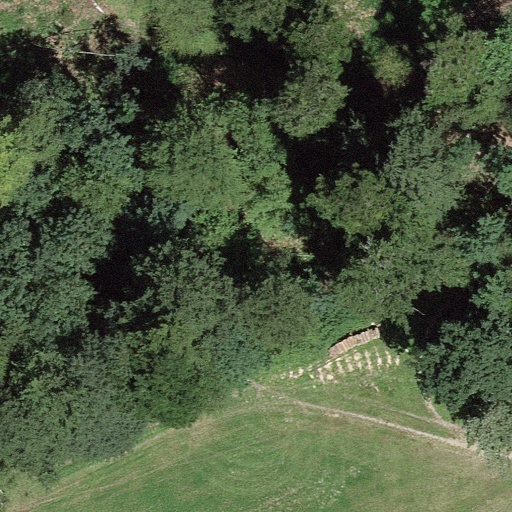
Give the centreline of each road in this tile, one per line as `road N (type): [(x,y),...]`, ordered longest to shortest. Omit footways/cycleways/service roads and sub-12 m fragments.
road 1 (track): [(257,384),(0,495)]
road 2 (track): [(511,446),(257,384)]
